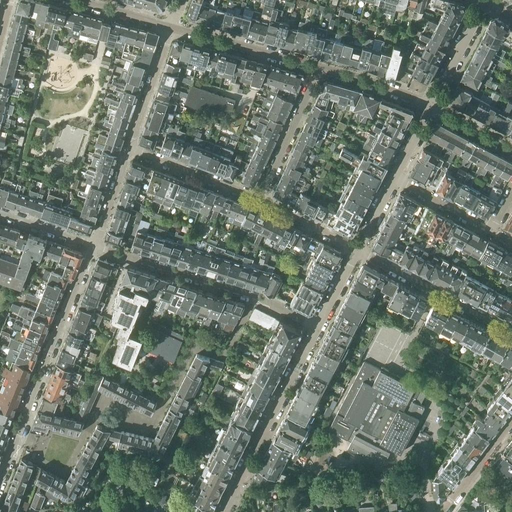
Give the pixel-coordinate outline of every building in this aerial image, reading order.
[(17,0),(15,10),(30,14),(33,0),(31,0),(17,0)] [(39,2),(33,0),(30,14),(32,15),(33,10),(38,11),(39,2)] [(143,0),(142,6),(152,8),(154,0),(143,0)] [(154,0),(152,8),(160,11),(164,9),(166,0),(154,0)] [(190,19),(195,20),(202,0),(192,0),(187,14),(190,19)] [(203,0),(202,0),(195,20),(203,23),(209,0),(205,0),(205,1),(203,0)] [(209,0),(203,23),(212,25),(217,9),(218,5),(213,4),(214,0),(209,0)] [(221,28),(229,30),(235,8),(236,4),(232,3),(233,1),(229,0),(228,0),(228,4),(221,28)] [(256,38),(264,40),(273,8),(274,4),(275,0),(265,0),(265,2),(262,13),(256,38)] [(382,7),(384,0),(374,0),(374,3),(373,4),(378,6),(377,10),(381,11),(382,7)] [(384,0),(382,7),(381,11),(390,13),(393,1),(393,0),(384,0)] [(397,0),(397,3),(395,10),(404,12),(406,5),(407,0),(397,0)] [(411,19),(412,18),(413,13),(413,11),(416,0),(407,0),(406,5),(410,6),(406,18),(411,19)] [(416,0),(414,10),(419,11),(415,19),(420,21),(424,12),(425,6),(434,10),(436,6),(461,17),(465,10),(464,5),(463,5),(446,0),(416,0)] [(36,26),(41,27),(43,28),(45,19),(48,5),(39,2),(38,11),(37,16),(36,26)] [(229,30),(238,32),(245,7),(246,3),(242,2),(240,9),(235,8),(229,30)] [(217,9),(212,25),(221,28),(228,4),(223,3),(221,10),(217,9)] [(45,19),(43,27),(47,28),(46,33),(51,34),(56,16),(58,7),(48,5),(45,19)] [(442,14),(440,19),(456,26),(461,17),(436,6),(434,10),(442,14)] [(67,10),(58,7),(56,16),(51,34),(51,35),(48,49),(57,51),(58,45),(59,41),(55,40),(54,38),(55,33),(57,32),(60,23),(63,24),(67,10)] [(238,32),(247,35),(253,11),(248,10),(248,8),(245,7),(238,32)] [(264,40),(274,43),(280,21),(275,20),(278,10),(273,8),(264,40)] [(15,11),(13,19),(27,23),(29,17),(31,18),(31,20),(36,21),(36,26),(37,16),(32,15),(30,14),(15,10),(15,11)] [(67,10),(63,24),(68,26),(66,35),(70,36),(76,12),(67,10)] [(247,35),(256,38),(262,13),(253,11),(247,35)] [(70,36),(79,38),(85,15),(76,12),(70,36)] [(283,45),(292,48),(297,30),(292,29),(296,15),(292,14),(289,24),(283,45)] [(79,39),(87,41),(94,17),(85,15),(79,38),(79,39)] [(327,27),(329,20),(325,19),(326,17),(322,16),(320,26),(327,27)] [(94,17),(87,41),(97,44),(98,37),(101,38),(103,38),(107,23),(105,23),(102,22),(103,20),(94,17)] [(13,19),(10,27),(34,33),(35,30),(26,28),(27,23),(13,19)] [(302,50),(309,23),(310,20),(306,19),(305,23),(299,22),(297,30),(292,48),(302,50)] [(320,55),(330,58),(334,41),(336,35),(330,33),(331,31),(330,31),(330,30),(332,30),(334,20),(330,19),(327,30),(320,55)] [(428,19),(426,24),(451,36),(456,26),(440,19),(437,23),(428,19)] [(511,42),(511,29),(509,27),(495,19),(491,20),(486,29),(511,42)] [(274,43),(283,45),(289,24),(280,21),(274,43)] [(114,48),(115,47),(120,25),(111,22),(111,24),(107,23),(103,38),(107,39),(105,45),(114,48)] [(302,50),(311,53),(319,27),(319,26),(309,23),(302,50)] [(426,24),(424,28),(421,33),(430,37),(447,45),(447,44),(451,36),(426,24)] [(122,51),(123,50),(129,27),(120,25),(115,47),(119,48),(119,50),(122,51)] [(10,27),(8,37),(23,41),(24,36),(33,38),(34,34),(34,33),(10,27)] [(123,50),(128,52),(129,49),(128,48),(129,43),(134,44),(138,29),(129,27),(123,50)] [(319,27),(311,53),(320,55),(327,30),(319,27)] [(132,53),(141,55),(147,32),(138,29),(134,44),(140,46),(138,51),(133,49),(132,53)] [(485,32),(481,39),(502,49),(505,43),(511,47),(511,42),(486,29),(485,32)] [(141,55),(151,58),(159,35),(147,32),(141,55)] [(428,41),(425,46),(442,54),(447,45),(430,37),(421,33),(419,38),(428,41)] [(342,34),(341,35),(336,34),(336,35),(334,41),(330,58),(339,61),(346,35),(342,34)] [(339,61),(348,63),(355,37),(346,35),(339,61)] [(385,75),(395,79),(398,68),(407,35),(404,35),(401,45),(400,45),(400,47),(394,46),(385,75)] [(5,46),(29,52),(30,48),(21,46),(23,41),(8,37),(5,46)] [(348,63),(357,66),(364,40),(360,39),(355,37),(348,63)] [(357,66),(366,68),(374,41),(365,38),(364,40),(357,66)] [(374,41),(366,68),(375,72),(383,45),(384,42),(380,41),(374,39),(374,41)] [(478,45),(476,49),(504,63),(505,60),(502,58),(503,58),(502,57),(505,51),(502,49),(481,39),(478,46),(478,45)] [(173,42),(167,62),(177,65),(184,42),(177,40),(173,42)] [(184,42),(177,65),(181,67),(182,63),(184,58),(189,60),(193,45),(184,42)] [(417,43),(413,52),(437,64),(442,54),(425,46),(417,43)] [(385,75),(394,46),(394,45),(389,44),(388,46),(383,45),(375,72),(385,75)] [(187,66),(186,68),(195,70),(196,69),(201,47),(193,45),(189,60),(193,61),(192,67),(187,66)] [(5,46),(3,55),(18,59),(19,54),(28,56),(29,52),(5,46)] [(201,47),(196,69),(205,71),(205,69),(206,65),(210,50),(201,47)] [(475,52),(471,59),(493,70),(496,64),(504,68),(506,64),(504,63),(476,49),(474,52),(475,52)] [(127,59),(127,60),(148,67),(151,58),(141,55),(132,53),(128,52),(123,50),(121,57),(127,59)] [(210,50),(206,65),(205,69),(210,71),(209,75),(213,77),(213,76),(219,52),(210,50)] [(219,52),(213,76),(216,77),(218,74),(222,75),(228,54),(219,52)] [(419,59),(416,64),(433,72),(437,64),(413,52),(412,52),(410,56),(419,59)] [(83,58),(92,61),(93,55),(84,53),(83,58)] [(222,76),(232,79),(237,57),(228,54),(222,75),(222,76)] [(3,55),(1,63),(24,70),(27,71),(28,71),(29,67),(25,66),(17,64),(18,59),(3,55)] [(237,74),(242,75),(246,60),(237,57),(232,79),(231,83),(229,90),(238,93),(240,85),(235,84),(237,74)] [(467,66),(466,69),(490,82),(492,78),(489,76),(493,70),(471,59),(468,66),(467,66)] [(127,60),(123,69),(130,71),(145,76),(148,67),(127,60)] [(242,75),(241,81),(250,83),(251,80),(252,81),(257,63),(246,60),(242,75)] [(181,67),(177,65),(167,62),(164,71),(191,80),(192,81),(193,80),(193,77),(192,76),(185,74),(186,68),(181,67)] [(249,88),(258,90),(266,65),(263,64),(263,63),(258,62),(257,63),(252,81),(251,80),(250,83),(249,88)] [(0,66),(0,73),(13,77),(15,72),(24,74),(26,73),(27,71),(24,70),(1,63),(0,66)] [(405,65),(403,70),(428,82),(433,72),(416,64),(414,69),(405,65)] [(264,84),(268,85),(275,68),(266,65),(258,90),(259,87),(263,89),(264,84)] [(270,91),(273,92),(282,70),(275,68),(268,85),(272,86),(270,91)] [(398,68),(395,79),(407,83),(421,88),(421,89),(425,87),(428,82),(403,70),(398,68)] [(123,69),(120,77),(127,80),(142,85),(145,76),(130,71),(123,69)] [(464,72),(461,79),(475,87),(477,88),(480,82),(495,90),(497,85),(490,82),(466,69),(464,72)] [(279,88),(282,89),(289,72),(282,70),(273,92),(277,93),(279,88)] [(160,80),(175,85),(177,80),(191,85),(192,81),(191,80),(164,71),(160,80)] [(282,95),(281,97),(286,99),(296,74),(289,72),(286,80),(282,89),(286,90),(284,96),(282,95)] [(0,73),(0,83),(22,89),(23,89),(24,86),(24,85),(21,84),(23,79),(13,77),(0,73)] [(296,74),(286,99),(293,102),(304,78),(303,75),(302,75),(296,74)] [(452,104),(463,110),(475,87),(461,79),(450,99),(452,104)] [(113,80),(112,84),(139,94),(142,85),(127,80),(125,85),(113,80)] [(158,88),(172,94),(175,85),(160,80),(158,88)] [(323,83),(314,104),(326,109),(333,84),(326,82),(323,83)] [(0,83),(0,92),(9,95),(18,97),(20,92),(22,92),(22,89),(0,83)] [(118,91),(116,95),(136,102),(139,94),(112,84),(116,86),(114,90),(118,91)] [(326,109),(330,111),(333,100),(338,101),(341,86),(333,84),(326,109)] [(191,85),(188,93),(186,98),(185,103),(184,104),(194,108),(228,119),(235,101),(191,85)] [(341,86),(338,101),(336,107),(335,111),(338,112),(339,107),(344,110),(350,89),(341,86)] [(463,110),(472,115),(480,100),(475,97),(480,89),(477,88),(475,87),(463,110)] [(154,98),(174,104),(175,105),(177,100),(185,103),(186,98),(182,97),(172,94),(158,88),(154,98)] [(174,88),(172,94),(182,97),(186,98),(188,93),(174,88)] [(349,110),(353,111),(355,106),(362,92),(350,89),(344,110),(349,111),(349,110)] [(270,91),(266,99),(290,110),(293,102),(286,99),(281,97),(280,97),(276,95),(277,93),(273,92),(270,91)] [(0,92),(0,102),(13,105),(14,102),(7,100),(9,95),(0,92)] [(355,120),(360,121),(372,96),(362,92),(355,106),(353,111),(358,113),(355,120)] [(472,115),(481,120),(495,94),(493,93),(490,97),(488,96),(485,102),(480,100),(472,115)] [(481,120),(490,124),(498,109),(493,107),(499,96),(495,94),(481,120)] [(105,101),(108,103),(133,111),(136,102),(116,95),(116,96),(120,98),(119,102),(106,98),(105,101)] [(372,118),(379,104),(381,99),(372,96),(360,121),(365,123),(367,116),(372,118)] [(151,107),(174,114),(175,110),(173,110),(174,104),(154,98),(151,107)] [(264,98),(261,105),(270,109),(287,117),(288,113),(290,110),(266,99),(264,98)] [(379,104),(385,107),(411,120),(414,114),(413,111),(412,111),(381,99),(379,104)] [(511,102),(509,101),(505,108),(503,112),(498,109),(490,124),(499,129),(511,104),(511,102)] [(0,102),(0,111),(4,112),(6,107),(12,109),(13,105),(0,102)] [(133,111),(108,103),(110,104),(109,108),(113,109),(111,113),(130,120),(133,111)] [(311,112),(324,119),(326,115),(332,117),(334,113),(330,111),(326,109),(314,104),(311,112)] [(511,104),(499,129),(508,134),(511,125),(511,116),(511,114),(511,104)] [(148,116),(170,123),(174,114),(151,107),(148,116)] [(388,114),(386,119),(406,129),(411,120),(385,107),(382,111),(388,114)] [(287,117),(270,109),(268,113),(263,110),(258,108),(257,112),(269,118),(283,124),(287,117)] [(0,111),(0,121),(10,124),(15,125),(16,121),(11,120),(8,119),(10,114),(4,112),(0,111)] [(307,120),(327,130),(330,121),(324,119),(311,112),(307,120)] [(105,117),(103,121),(127,129),(130,120),(111,113),(110,118),(105,117)] [(252,120),(258,122),(266,125),(280,132),(283,124),(269,118),(268,121),(254,115),(252,120)] [(167,132),(168,130),(170,123),(148,116),(145,124),(167,132)] [(96,118),(96,121),(102,123),(102,124),(111,127),(109,132),(124,137),(127,129),(103,121),(96,118)] [(377,120),(375,125),(401,138),(406,129),(386,119),(383,123),(377,120)] [(307,120),(303,129),(313,134),(317,136),(323,138),(327,130),(317,125),(307,120)] [(337,127),(340,128),(344,130),(346,125),(339,121),(337,127)] [(258,122),(254,130),(265,135),(276,140),(278,136),(280,132),(266,125),(258,122)] [(425,144),(423,148),(430,152),(444,127),(436,123),(428,138),(433,140),(430,144),(427,143),(427,144),(425,144)] [(158,134),(166,137),(167,132),(145,124),(142,134),(156,139),(158,134)] [(375,136),(376,137),(397,147),(401,138),(375,125),(373,129),(377,131),(375,136)] [(160,151),(169,154),(178,131),(178,130),(179,130),(180,127),(176,126),(173,132),(168,130),(167,132),(166,137),(160,151)] [(452,131),(444,127),(430,152),(435,154),(440,144),(444,146),(452,131)] [(187,161),(199,130),(199,129),(197,128),(195,134),(194,134),(190,143),(184,141),(178,158),(187,161)] [(254,135),(253,138),(266,144),(273,147),(276,140),(254,130),(250,128),(249,132),(254,135)] [(303,129),(299,137),(313,144),(319,147),(323,138),(317,136),(313,134),(303,129)] [(169,154),(178,158),(184,141),(187,133),(179,130),(178,130),(178,131),(169,154)] [(187,161),(196,165),(205,141),(199,139),(201,135),(201,133),(200,133),(201,131),(199,130),(187,161)] [(99,134),(98,138),(121,146),(124,137),(109,132),(107,131),(106,134),(108,134),(107,137),(99,134)] [(448,149),(443,159),(446,161),(460,135),(452,131),(444,146),(448,149)] [(154,144),(156,139),(142,134),(139,142),(158,150),(159,146),(154,144)] [(266,144),(253,138),(245,135),(244,137),(246,138),(245,140),(252,143),(250,147),(269,155),(273,147),(266,144)] [(456,153),(460,155),(468,140),(469,139),(467,139),(460,135),(446,161),(450,163),(456,153)] [(295,146),(309,152),(311,148),(317,151),(319,147),(313,144),(299,137),(295,146)] [(368,139),(365,143),(369,144),(392,156),(397,147),(376,137),(374,142),(368,139)] [(95,147),(103,150),(117,155),(121,146),(98,138),(95,147)] [(459,168),(462,170),(476,143),(473,142),(468,140),(460,155),(464,157),(460,166),(459,168)] [(215,145),(212,144),(205,141),(196,165),(205,168),(215,145)] [(328,151),(332,153),(333,151),(336,145),(332,143),(331,144),(328,151)] [(369,151),(367,155),(387,165),(392,156),(369,144),(365,143),(363,147),(369,151)] [(462,170),(466,172),(472,161),(476,163),(484,147),(483,147),(483,148),(479,146),(480,145),(476,143),(462,170)] [(205,168),(214,171),(223,148),(215,145),(205,168)] [(248,151),(247,154),(266,163),(269,155),(250,147),(246,145),(244,149),(248,151)] [(292,154),(310,163),(312,159),(317,161),(319,157),(309,152),(295,146),(292,154)] [(471,172),(470,174),(476,177),(477,178),(491,152),(484,148),(484,147),(476,163),(480,165),(476,173),(472,171),(471,172)] [(214,171),(223,175),(229,161),(233,152),(223,148),(214,171)] [(423,148),(418,158),(438,168),(441,170),(445,172),(447,168),(440,164),(443,159),(434,155),(435,154),(430,152),(423,148)] [(359,158),(342,149),(339,155),(357,164),(381,177),(387,165),(367,155),(361,152),(359,158)] [(89,152),(88,154),(92,155),(94,156),(114,163),(117,155),(103,150),(101,155),(94,152),(92,153),(89,152)] [(332,153),(328,151),(324,160),(327,162),(330,156),(332,153)] [(487,170),(491,172),(500,157),(491,152),(477,178),(481,180),(487,170)] [(243,153),(242,157),(245,158),(250,161),(249,165),(262,171),(266,163),(247,154),(243,153)] [(288,163),(308,173),(310,168),(312,164),(310,163),(292,154),(288,163)] [(223,175),(233,179),(237,169),(238,165),(240,161),(242,157),(236,155),(233,163),(229,161),(223,175)] [(94,156),(91,165),(97,167),(111,173),(112,172),(114,163),(94,156)] [(490,185),(493,186),(507,161),(500,157),(491,172),(496,174),(490,185)] [(409,175),(435,189),(445,172),(441,170),(439,175),(436,173),(436,172),(438,168),(418,158),(409,175)] [(150,178),(153,169),(132,161),(129,170),(150,178)] [(240,161),(238,165),(246,169),(245,172),(259,178),(262,171),(249,165),(240,161)] [(511,163),(507,161),(493,186),(498,188),(503,178),(507,180),(511,171),(511,163)] [(284,171),(298,178),(299,174),(309,178),(310,174),(308,173),(288,163),(284,171)] [(352,173),(353,173),(377,186),(381,177),(357,164),(352,173)] [(435,189),(445,195),(457,172),(459,168),(455,166),(450,175),(445,172),(435,189)] [(86,170),(85,173),(88,174),(108,181),(111,173),(97,167),(95,172),(88,169),(86,170)] [(149,199),(153,200),(162,173),(153,169),(150,178),(148,187),(146,192),(145,195),(144,197),(149,199)] [(237,169),(233,179),(235,179),(236,177),(238,174),(243,177),(241,182),(255,187),(259,178),(245,172),(237,169)] [(148,187),(150,178),(129,170),(126,179),(140,184),(141,182),(146,183),(145,186),(148,187)] [(305,186),(306,184),(307,182),(298,178),(284,171),(280,179),(294,185),(296,181),(302,184),(301,184),(305,186)] [(451,198),(453,199),(462,183),(465,177),(457,172),(445,195),(446,195),(446,196),(446,197),(450,199),(451,199),(451,198)] [(159,195),(163,197),(171,176),(162,173),(153,200),(151,204),(155,206),(159,195)] [(348,182),(353,184),(372,195),(377,186),(353,173),(348,182)] [(476,177),(470,174),(468,173),(465,177),(462,183),(453,199),(461,204),(471,187),(474,181),(476,177)] [(87,178),(85,183),(88,183),(90,184),(105,189),(108,181),(88,174),(87,178)] [(164,197),(162,204),(170,207),(171,205),(180,180),(171,176),(163,197),(164,197)] [(474,181),(482,186),(485,182),(481,180),(477,178),(476,177),(474,181)] [(4,204),(9,190),(10,187),(12,181),(2,179),(1,184),(0,186),(0,203),(3,205),(4,204)] [(123,188),(145,195),(146,192),(139,189),(140,184),(126,179),(123,188)] [(280,179),(277,186),(291,193),(292,189),(298,192),(300,188),(294,185),(280,179)] [(171,205),(179,207),(188,183),(180,180),(171,205)] [(348,182),(343,191),(367,204),(372,195),(353,184),(348,182)] [(470,208),(478,213),(493,186),(490,185),(485,182),(482,186),(479,192),(470,208)] [(88,183),(85,192),(102,198),(105,189),(90,184),(88,183)] [(183,212),(187,213),(197,186),(188,183),(179,207),(179,208),(180,208),(184,210),(183,212)] [(4,204),(13,208),(21,185),(17,184),(15,192),(9,190),(4,204)] [(294,206),(303,211),(309,199),(310,198),(305,195),(309,186),(306,184),(305,186),(299,197),(294,206)] [(13,208),(22,211),(27,196),(22,194),(25,186),(21,185),(13,208)] [(197,186),(187,213),(188,213),(187,214),(196,217),(199,210),(206,190),(197,186)] [(275,196),(294,206),(299,197),(291,193),(277,186),(274,193),(275,196)] [(493,186),(478,213),(487,218),(496,201),(502,191),(498,188),(493,186)] [(461,204),(470,208),(479,192),(471,187),(461,204)] [(143,199),(144,197),(145,195),(123,188),(120,196),(134,201),(136,197),(143,199)] [(31,214),(40,217),(45,202),(41,201),(44,190),(40,189),(39,193),(31,214)] [(27,196),(22,211),(31,214),(39,193),(30,190),(28,196),(27,196)] [(86,197),(85,202),(99,207),(102,198),(85,192),(79,190),(78,194),(86,197)] [(204,222),(210,208),(215,193),(206,190),(199,210),(204,212),(201,221),(204,222)] [(342,201),(363,212),(367,204),(343,191),(339,199),(342,201)] [(215,222),(219,211),(223,196),(215,193),(210,208),(214,209),(210,220),(215,222)] [(395,202),(415,213),(418,206),(419,206),(420,204),(400,193),(395,202)] [(45,202),(40,217),(49,220),(57,197),(49,194),(45,202)] [(120,196),(117,204),(132,210),(133,205),(141,208),(141,207),(144,208),(147,210),(149,206),(142,204),(134,201),(120,196)] [(224,221),(227,214),(232,200),(223,196),(219,211),(222,213),(220,219),(224,221)] [(49,220),(58,223),(63,208),(61,208),(62,207),(61,205),(63,199),(57,197),(49,220)] [(303,211),(313,216),(318,204),(317,204),(309,199),(303,211)] [(63,208),(58,223),(67,226),(71,216),(72,212),(74,208),(76,203),(76,201),(72,200),(71,202),(70,204),(66,207),(64,206),(63,208)] [(228,222),(232,223),(240,203),(232,200),(227,214),(231,216),(228,222)] [(342,201),(336,214),(338,215),(357,225),(358,224),(357,224),(361,217),(363,213),(363,212),(342,201)] [(85,202),(82,210),(96,215),(99,207),(85,202)] [(391,212),(408,221),(411,222),(412,220),(414,220),(414,217),(420,219),(421,216),(415,213),(395,202),(391,212)] [(232,223),(240,227),(248,206),(240,203),(232,223)] [(129,218),(132,210),(117,204),(114,213),(129,218)] [(313,216),(322,221),(327,209),(324,207),(318,204),(313,216)] [(246,226),(251,229),(259,211),(249,206),(248,206),(240,227),(239,230),(243,232),(246,226)] [(421,238),(426,230),(435,212),(426,207),(420,221),(415,230),(415,231),(413,234),(421,238)] [(74,208),(72,212),(80,214),(79,219),(94,224),(96,215),(82,210),(74,208)] [(327,209),(322,221),(327,224),(335,228),(348,235),(353,234),(357,225),(338,215),(336,214),(327,209)] [(251,229),(247,236),(251,238),(254,231),(259,233),(267,215),(259,211),(251,229)] [(391,212),(386,221),(411,233),(413,234),(415,231),(415,230),(406,225),(408,221),(391,212)] [(426,242),(430,244),(443,217),(435,212),(426,230),(431,233),(426,242)] [(126,227),(129,218),(114,213),(111,222),(126,227)] [(259,233),(253,245),(257,247),(263,235),(268,237),(276,220),(267,215),(259,233)] [(71,216),(67,226),(89,234),(90,233),(94,224),(79,219),(71,216)] [(438,237),(443,239),(452,221),(443,217),(430,244),(434,246),(438,237)] [(131,248),(139,251),(148,227),(149,225),(150,222),(141,219),(141,220),(140,222),(139,225),(137,230),(135,236),(134,239),(131,247),(131,248)] [(272,239),(277,242),(284,224),(276,220),(268,237),(265,243),(269,245),(272,239)] [(381,229),(399,239),(402,234),(408,238),(411,233),(386,221),(381,229)] [(443,251),(447,254),(461,226),(452,221),(443,239),(449,242),(446,248),(445,247),(443,251)] [(123,235),(126,227),(111,222),(108,230),(123,235)] [(284,250),(287,243),(293,228),(284,224),(277,242),(274,248),(278,249),(279,247),(284,250)] [(0,246),(0,248),(3,250),(11,228),(2,225),(0,229),(0,240),(2,241),(0,247),(0,246)] [(461,249),(462,248),(470,231),(461,226),(447,254),(451,256),(456,246),(461,249)] [(157,230),(148,227),(139,251),(148,253),(155,236),(157,230)] [(11,228),(3,250),(13,253),(13,251),(8,250),(10,244),(15,245),(19,231),(11,228)] [(158,228),(157,230),(155,236),(148,253),(157,256),(167,231),(158,228)] [(292,242),(295,243),(296,244),(302,233),(294,229),(293,228),(287,243),(290,245),(292,242)] [(403,252),(405,248),(397,244),(399,239),(381,229),(377,238),(403,252)] [(121,240),(123,235),(108,230),(105,239),(119,244),(120,244),(126,246),(131,247),(134,239),(129,237),(128,242),(121,240)] [(13,251),(13,253),(21,256),(29,234),(19,231),(15,245),(13,251)] [(172,233),(167,231),(157,256),(166,259),(177,234),(172,233)] [(462,248),(470,253),(479,236),(470,231),(462,248)] [(303,252),(311,237),(307,235),(307,236),(302,233),(296,244),(295,243),(293,247),(299,250),(303,252)] [(0,279),(22,287),(31,262),(37,264),(38,262),(41,255),(46,240),(29,234),(21,256),(13,253),(3,250),(0,248),(0,279)] [(182,236),(177,234),(166,259),(176,262),(187,238),(187,237),(182,236)] [(470,253),(479,258),(488,241),(479,236),(470,253)] [(303,252),(311,256),(335,268),(338,262),(308,246),(312,238),(311,237),(303,252)] [(190,239),(187,238),(176,262),(185,265),(196,243),(196,241),(190,239)] [(308,246),(338,262),(341,256),(340,253),(312,238),(308,246)] [(372,247),(398,261),(403,252),(377,238),(372,247)] [(46,240),(41,255),(46,257),(44,264),(45,265),(47,265),(55,243),(46,240)] [(201,243),(196,241),(196,243),(185,265),(195,268),(207,242),(202,240),(201,243)] [(485,267),(487,262),(496,245),(488,241),(479,258),(483,260),(480,266),(476,264),(474,268),(482,272),(485,267)] [(216,246),(207,242),(195,268),(204,271),(214,251),(216,246)] [(55,243),(47,265),(51,267),(54,259),(58,261),(63,246),(55,243)] [(409,267),(419,248),(409,243),(406,248),(405,248),(403,252),(398,261),(409,267)] [(487,262),(494,266),(503,249),(496,245),(487,262)] [(63,246),(58,261),(59,261),(59,262),(57,266),(64,269),(66,264),(71,249),(63,246)] [(214,251),(204,271),(214,275),(226,250),(216,246),(214,251)] [(418,272),(428,253),(430,248),(428,247),(426,252),(419,248),(409,267),(418,272)] [(427,277),(439,257),(442,251),(437,248),(433,256),(428,253),(418,272),(427,277)] [(82,253),(71,249),(66,264),(77,268),(83,255),(82,253)] [(494,266),(502,271),(511,254),(503,249),(494,266)] [(235,253),(226,250),(214,275),(224,278),(231,260),(233,261),(235,253)] [(265,259),(253,287),(263,290),(272,274),(273,270),(275,265),(267,262),(271,253),(267,251),(265,259)] [(243,256),(235,253),(233,261),(231,260),(224,278),(234,281),(243,256)] [(502,271),(510,275),(511,272),(511,254),(502,271)] [(275,267),(280,269),(286,257),(281,255),(280,258),(275,267)] [(234,281),(244,284),(250,266),(251,263),(252,263),(254,260),(243,256),(234,281)] [(303,266),(310,270),(329,279),(335,268),(311,256),(308,263),(305,262),(303,266)] [(437,282),(445,268),(448,262),(439,257),(427,277),(437,282)] [(252,263),(251,263),(250,266),(244,284),(253,287),(265,259),(261,258),(260,262),(259,262),(258,265),(252,263)] [(446,287),(454,273),(457,267),(461,260),(457,258),(453,265),(453,264),(450,270),(445,268),(437,282),(446,287)] [(98,259),(95,267),(116,275),(118,270),(112,267),(113,264),(111,264),(111,263),(108,261),(107,262),(98,259)] [(470,266),(474,268),(476,264),(468,260),(466,263),(470,265),(470,266)] [(64,269),(57,266),(54,272),(71,279),(72,278),(74,277),(77,268),(66,264),(64,269)] [(359,273),(357,277),(379,288),(381,289),(387,278),(364,266),(362,266),(359,273)] [(95,267),(92,275),(107,281),(108,277),(115,279),(116,275),(95,267)] [(454,273),(446,287),(456,292),(467,272),(457,267),(454,273)] [(492,271),(485,267),(482,272),(489,276),(492,271)] [(142,308),(156,277),(155,277),(143,273),(141,272),(129,268),(128,268),(127,268),(114,302),(117,303),(112,318),(121,322),(117,333),(120,334),(117,340),(120,341),(113,358),(132,366),(143,338),(128,333),(130,328),(132,329),(142,308)] [(467,272),(456,292),(461,295),(467,298),(476,280),(470,277),(473,271),(473,270),(469,268),(468,269),(467,272)] [(310,270),(304,281),(323,290),(326,284),(329,279),(310,270)] [(71,279),(54,272),(51,272),(50,276),(44,274),(39,272),(38,276),(42,278),(47,280),(47,281),(54,284),(55,282),(61,284),(60,286),(64,288),(68,278),(71,280),(71,279)] [(278,277),(272,274),(263,290),(264,290),(274,295),(284,277),(279,275),(278,277)] [(92,275),(89,282),(110,291),(111,287),(105,285),(107,281),(92,275)] [(156,277),(145,301),(149,303),(150,303),(151,300),(156,302),(157,302),(159,298),(166,280),(156,277)] [(351,287),(370,297),(373,298),(379,288),(357,277),(355,279),(351,287),(352,287),(351,287)] [(476,280),(467,298),(474,302),(478,304),(488,286),(491,280),(485,277),(482,283),(476,280)] [(47,280),(42,278),(40,283),(42,284),(40,288),(61,296),(64,288),(60,286),(61,284),(55,282),(54,284),(47,281),(47,280)] [(390,299),(387,305),(398,311),(400,308),(409,290),(387,278),(381,289),(392,295),(390,299)] [(156,302),(153,309),(154,309),(155,311),(159,312),(161,312),(163,307),(166,309),(167,308),(170,301),(177,284),(166,280),(159,298),(157,302),(156,302)] [(304,281),(298,293),(317,303),(317,302),(320,295),(323,290),(304,281)] [(89,282),(86,291),(100,297),(102,293),(108,295),(110,291),(89,282)] [(170,301),(167,308),(176,312),(187,287),(177,284),(170,301)] [(496,291),(488,286),(478,304),(487,308),(496,292),(496,291)] [(38,287),(34,296),(40,298),(41,297),(48,299),(47,302),(53,304),(53,303),(57,305),(61,296),(40,288),(38,287)] [(187,287),(176,312),(185,316),(186,313),(188,308),(189,307),(196,289),(187,287)] [(346,298),(345,300),(364,309),(370,297),(351,287),(348,294),(345,298),(346,298)] [(188,308),(186,313),(191,315),(189,319),(192,320),(194,321),(194,319),(195,319),(206,293),(196,289),(189,307),(188,308)] [(419,295),(409,290),(400,308),(410,313),(419,295)] [(86,291),(82,298),(104,307),(105,304),(99,301),(100,297),(86,291)] [(504,296),(496,292),(487,308),(494,313),(504,296)] [(40,298),(27,293),(25,298),(39,303),(37,307),(54,314),(57,305),(53,303),(53,304),(47,302),(48,299),(41,297),(40,298)] [(206,293),(195,319),(204,322),(206,319),(216,296),(206,293)] [(317,303),(298,293),(292,305),(308,313),(312,312),(314,307),(317,303)] [(427,300),(419,295),(410,313),(418,317),(427,300)] [(225,299),(216,296),(206,319),(204,322),(208,323),(212,316),(217,317),(225,299)] [(511,301),(511,300),(504,296),(494,313),(503,317),(511,301)] [(387,305),(390,299),(385,297),(382,302),(387,305)] [(82,298),(79,307),(94,313),(96,308),(102,310),(103,307),(104,307),(82,298)] [(220,326),(224,327),(235,302),(225,299),(217,317),(223,319),(220,326)] [(345,300),(339,311),(358,321),(364,309),(345,300)] [(511,301),(503,317),(511,322),(511,320),(511,301)] [(235,302),(224,327),(232,330),(234,327),(236,323),(244,306),(245,305),(235,302)] [(425,321),(432,325),(441,307),(434,303),(429,313),(425,321)] [(54,314),(37,307),(35,312),(22,306),(19,311),(33,316),(32,317),(39,320),(40,317),(47,320),(46,321),(50,323),(54,314)] [(79,307),(75,316),(91,323),(96,325),(98,325),(102,316),(94,313),(79,307)] [(432,325),(439,329),(449,311),(441,307),(432,325)] [(249,319),(270,329),(276,319),(254,308),(249,319)] [(19,311),(18,315),(24,317),(22,322),(30,325),(47,332),(50,323),(46,321),(47,320),(40,317),(39,320),(32,317),(33,316),(19,311)] [(339,311),(333,323),(352,332),(354,333),(360,322),(358,321),(339,311)] [(448,338),(450,335),(459,316),(456,314),(455,314),(449,311),(439,329),(446,332),(444,337),(448,339),(448,338)] [(72,325),(95,334),(96,330),(89,326),(91,323),(75,316),(72,325)] [(459,316),(450,335),(455,337),(460,340),(461,339),(469,322),(464,319),(459,316)] [(270,329),(273,331),(296,342),(300,336),(302,332),(301,331),(279,321),(276,319),(270,329)] [(110,330),(114,332),(118,323),(114,321),(110,330)] [(465,344),(470,347),(479,327),(476,325),(470,322),(469,322),(461,339),(466,342),(465,344)] [(328,334),(327,334),(346,344),(352,332),(333,323),(329,330),(327,333),(328,334)] [(47,332),(30,325),(28,329),(14,324),(12,328),(26,334),(26,332),(33,335),(32,337),(38,340),(39,339),(43,341),(47,332)] [(72,325),(69,333),(84,339),(85,334),(91,336),(89,341),(91,342),(95,334),(72,325)] [(143,333),(150,336),(153,328),(146,325),(143,333)] [(159,325),(154,337),(149,347),(174,359),(184,336),(159,325)] [(475,347),(481,350),(490,333),(484,329),(479,327),(470,347),(474,349),(475,347)] [(26,334),(12,328),(10,332),(24,339),(23,342),(39,349),(43,341),(39,339),(38,340),(32,337),(33,335),(26,332),(26,334)] [(273,333),(268,342),(291,354),(292,350),(296,342),(273,331),(273,333)] [(69,333),(65,341),(88,350),(90,346),(82,342),(84,339),(69,333)] [(481,350),(490,355),(499,338),(490,333),(481,350)] [(208,336),(207,339),(211,341),(216,343),(218,338),(209,334),(208,336)] [(327,334),(321,347),(339,357),(346,344),(327,334)] [(11,338),(8,347),(19,351),(19,353),(26,356),(27,354),(32,356),(32,357),(36,359),(39,349),(23,342),(11,338)] [(358,351),(362,353),(369,340),(364,338),(358,351)] [(499,360),(500,359),(508,342),(499,338),(490,355),(499,360)] [(62,349),(82,357),(83,356),(85,357),(86,356),(88,351),(88,350),(65,341),(62,349)] [(268,342),(263,353),(285,364),(289,357),(291,354),(268,342)] [(509,364),(511,359),(511,344),(508,342),(500,359),(509,364)] [(5,346),(10,349),(6,359),(16,363),(16,362),(30,367),(32,368),(36,359),(32,357),(32,356),(27,354),(26,356),(19,353),(19,351),(8,347),(5,346)] [(317,354),(314,360),(333,370),(339,357),(321,347),(317,354)] [(62,349),(59,357),(79,364),(82,357),(62,349)] [(257,363),(258,364),(280,375),(282,371),(281,371),(285,364),(263,353),(257,363)] [(197,354),(184,380),(196,386),(206,366),(220,370),(224,363),(197,354)] [(59,357),(56,365),(71,370),(73,366),(78,368),(78,367),(90,371),(91,368),(79,364),(59,357)] [(312,364),(308,371),(327,380),(333,370),(314,360),(312,363),(312,364)] [(5,367),(3,372),(27,381),(31,369),(12,361),(9,369),(5,367)] [(372,459),(382,464),(383,464),(391,449),(401,453),(424,407),(420,405),(427,391),(397,375),(396,378),(387,373),(388,371),(381,367),(380,370),(364,362),(328,430),(347,440),(350,435),(353,437),(347,449),(371,461),(372,459)] [(253,372),(252,374),(274,386),(274,385),(278,378),(280,375),(258,364),(257,366),(259,367),(256,374),(253,372)] [(53,371),(56,372),(60,374),(59,375),(64,377),(64,376),(83,384),(84,381),(79,379),(81,375),(74,371),(71,370),(56,365),(54,368),(53,371)] [(52,375),(50,380),(56,382),(68,387),(72,388),(73,384),(83,388),(84,385),(83,384),(64,376),(64,377),(59,375),(60,374),(56,372),(53,371),(53,372),(52,375)] [(308,371),(303,381),(322,391),(327,380),(308,371)] [(6,377),(3,384),(22,392),(27,381),(3,372),(2,375),(6,377)] [(97,372),(85,399),(93,403),(99,388),(111,394),(117,382),(97,372)] [(248,383),(247,385),(268,396),(270,392),(274,386),(252,374),(247,383),(248,383)] [(117,382),(111,394),(124,401),(130,389),(135,379),(128,376),(123,385),(117,382)] [(511,378),(511,377),(503,387),(511,394),(511,378)] [(44,395),(58,400),(66,403),(70,393),(66,391),(68,387),(50,380),(44,395)] [(184,380),(176,396),(188,402),(196,386),(184,380)] [(303,381),(297,392),(316,402),(322,391),(303,381)] [(0,391),(0,395),(18,403),(22,392),(3,384),(0,391)] [(155,384),(153,388),(152,389),(160,392),(162,387),(155,384)] [(245,387),(241,396),(263,407),(267,399),(268,396),(247,385),(246,387),(245,387)] [(493,396),(495,397),(511,410),(511,408),(511,394),(503,387),(501,386),(493,396)] [(481,387),(478,391),(483,395),(486,390),(481,387)] [(144,396),(130,389),(124,401),(138,408),(144,396)] [(297,392),(292,402),(311,412),(316,402),(297,392)] [(199,401),(204,403),(208,395),(203,393),(199,401)] [(0,453),(3,454),(10,435),(6,434),(8,427),(13,415),(18,403),(0,395),(0,453)] [(41,402),(38,410),(53,414),(56,407),(58,401),(58,400),(44,395),(43,395),(41,402)] [(157,402),(144,396),(138,408),(151,414),(157,402)] [(176,396),(166,415),(178,421),(182,414),(195,421),(198,414),(193,412),(194,411),(190,409),(190,407),(186,405),(188,402),(176,396)] [(235,406),(238,408),(258,417),(259,414),(263,407),(241,396),(235,406)] [(84,399),(79,397),(75,407),(80,409),(84,399)] [(487,408),(489,409),(503,421),(508,413),(509,414),(511,410),(495,397),(487,408)] [(16,473),(10,487),(23,492),(22,493),(34,498),(31,506),(32,506),(40,509),(45,496),(46,494),(56,499),(57,500),(60,494),(68,498),(73,497),(80,501),(88,487),(81,484),(89,469),(97,453),(104,441),(106,437),(113,438),(115,430),(99,426),(97,425),(95,430),(87,429),(84,429),(81,429),(86,418),(86,417),(93,403),(85,399),(78,414),(74,423),(69,421),(68,421),(69,417),(61,415),(65,403),(58,401),(56,407),(53,414),(38,410),(33,422),(31,428),(32,428),(39,430),(37,434),(39,435),(25,459),(22,458),(16,473)] [(292,402),(286,413),(306,423),(311,412),(292,402)] [(466,406),(460,414),(463,416),(469,408),(466,406)] [(230,417),(232,418),(252,429),(256,421),(258,417),(238,408),(237,411),(234,409),(230,417)] [(322,418),(328,421),(333,410),(328,408),(322,418)] [(489,409),(482,418),(497,429),(499,427),(498,426),(503,421),(489,409)] [(286,413),(279,427),(302,438),(305,440),(309,432),(306,431),(309,425),(306,423),(286,413)] [(166,415),(158,431),(170,437),(178,421),(166,415)] [(472,424),(474,425),(475,427),(490,438),(495,431),(495,432),(497,429),(482,418),(479,415),(478,415),(477,416),(476,416),(476,417),(475,417),(475,418),(476,419),(472,424)] [(232,418),(226,429),(246,440),(249,435),(248,435),(252,429),(232,418)] [(453,424),(457,427),(459,429),(462,425),(455,421),(453,424)] [(457,427),(453,424),(449,429),(445,433),(450,437),(453,432),(457,427)] [(474,425),(467,435),(483,447),(490,438),(475,427),(474,425)] [(273,440),(296,452),(302,438),(279,427),(276,434),(273,439),(273,440)] [(226,429),(220,441),(240,451),(241,451),(243,447),(243,446),(246,440),(226,429)] [(141,437),(115,430),(113,438),(119,440),(118,445),(138,450),(141,437)] [(178,435),(186,439),(188,434),(180,430),(178,435)] [(158,431),(154,440),(161,455),(170,437),(158,431)] [(467,435),(459,444),(475,457),(483,447),(467,435)] [(154,440),(141,437),(138,450),(143,462),(152,464),(155,458),(156,458),(157,454),(161,455),(154,440)] [(286,466),(284,465),(285,463),(288,457),(292,459),(296,461),(299,453),(296,452),(273,440),(266,454),(265,455),(258,469),(272,476),(282,481),(285,474),(283,473),(286,466)] [(505,449),(502,453),(511,460),(511,440),(505,448),(505,449)] [(220,441),(215,452),(235,463),(237,458),(240,451),(220,441)] [(459,444),(452,454),(468,466),(475,457),(459,444)] [(430,454),(431,454),(428,458),(433,462),(436,458),(433,456),(435,454),(432,451),(430,454)] [(207,462),(206,463),(229,474),(232,470),(231,469),(235,463),(215,452),(209,463),(207,462)] [(511,460),(502,453),(494,462),(511,476),(511,460)] [(452,454),(444,464),(460,477),(468,466),(452,454)] [(166,457),(164,461),(167,462),(172,465),(175,461),(166,457)] [(208,465),(203,475),(223,485),(224,486),(226,481),(229,474),(206,463),(206,464),(208,465)] [(439,471),(437,474),(452,487),(460,477),(444,464),(444,465),(442,463),(438,470),(439,471)] [(272,476),(258,469),(251,482),(250,483),(250,484),(268,483),(272,476)] [(193,485),(194,486),(218,497),(220,492),(223,485),(203,475),(200,474),(196,482),(195,482),(193,485)] [(409,474),(410,484),(419,483),(418,474),(409,474)] [(452,487),(437,474),(432,481),(433,497),(436,500),(442,500),(445,496),(452,487)] [(152,476),(148,483),(156,487),(159,480),(152,476)] [(203,503),(212,508),(213,508),(215,504),(214,504),(218,497),(194,486),(189,496),(203,503)] [(10,487),(4,502),(17,507),(22,493),(23,492),(10,487)] [(4,502),(0,511),(14,511),(17,507),(4,502)] [(194,511),(210,511),(212,508),(203,503),(202,505),(198,503),(194,511)] [(389,511),(406,511),(406,509),(397,509),(396,503),(389,503),(389,511)]
